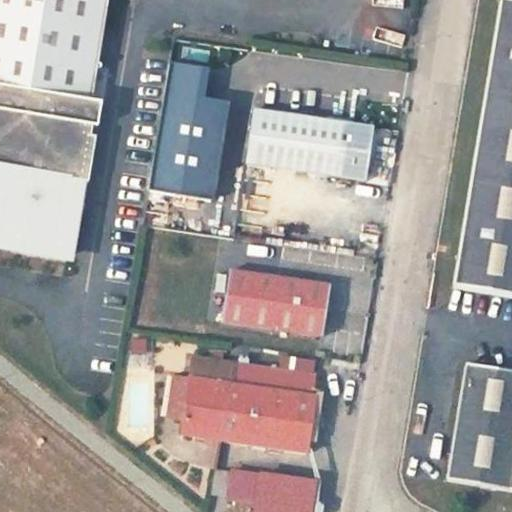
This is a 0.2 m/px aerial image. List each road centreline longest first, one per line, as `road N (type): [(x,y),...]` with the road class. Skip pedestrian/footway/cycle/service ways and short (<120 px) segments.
road 1 (residential): [(367,511),(450,0)]
road 2 (unknown): [(168,0),(142,45),(99,285),(88,303),(65,308),(0,291)]
road 3 (residential): [(178,511),(0,370)]
